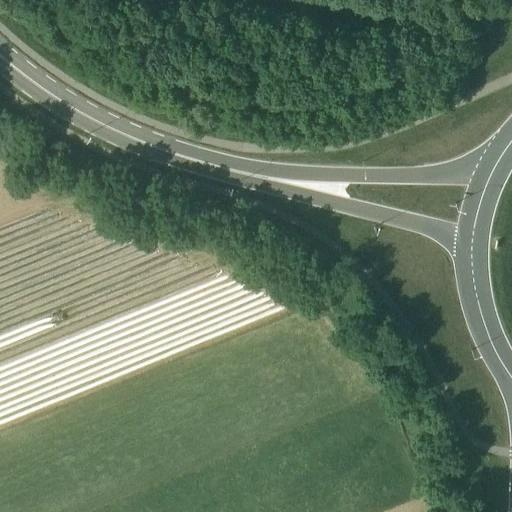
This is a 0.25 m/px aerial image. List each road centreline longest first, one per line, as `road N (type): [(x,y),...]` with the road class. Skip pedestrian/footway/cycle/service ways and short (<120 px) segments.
road 1 (tertiary): [(235,172),(104,127),(0,59)]
road 2 (tertiary): [(492,170),(425,177),(235,172)]
road 3 (tertiary): [(235,172),(471,246)]
road 4 (primary): [(471,246),(479,308),(505,367)]
